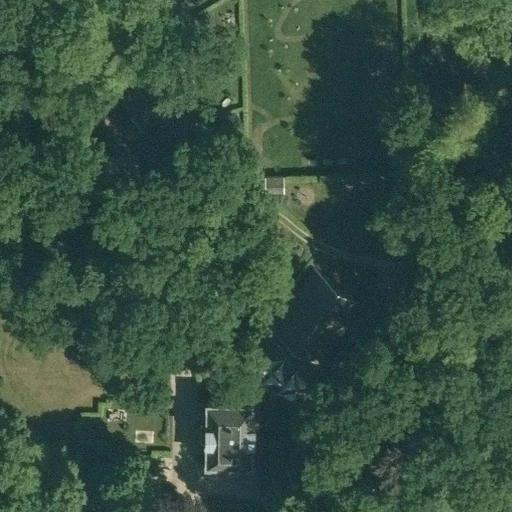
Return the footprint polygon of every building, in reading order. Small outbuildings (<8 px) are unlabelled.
[(145,28),(148,33),(151,39),(159,34),(156,28),(153,24),(145,28)] [(144,129),(187,104),(166,69),(123,94),(144,129)] [(267,192),(285,192),(285,175),(266,176),(267,192)] [(290,227),(306,230),(310,209),(295,206),(290,227)] [(314,266),(270,327),(321,363),(365,304),(314,266)] [(208,460),(252,460),(253,399),(209,399),(208,460)] [(226,474),(225,495),(255,495),(255,475),(226,474)]
